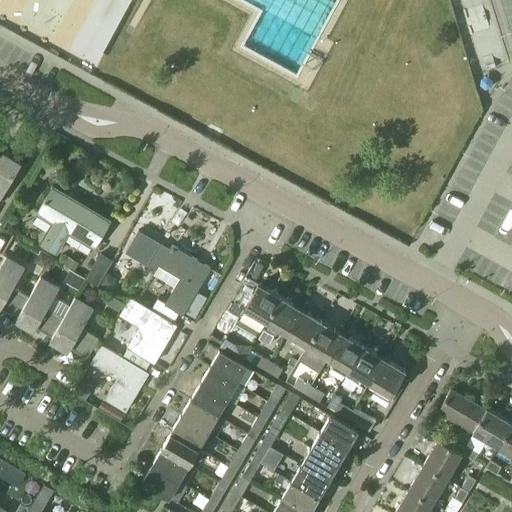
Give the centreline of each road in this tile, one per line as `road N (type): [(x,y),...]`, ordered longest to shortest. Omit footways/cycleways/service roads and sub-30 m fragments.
road 1 (residential): [(0,402),(101,463),(120,458),(272,199)]
road 2 (residential): [(272,199),(148,129),(91,124),(0,73)]
road 3 (residential): [(353,511),(358,488),(466,304)]
road 4 (residential): [(466,304),(272,199)]
